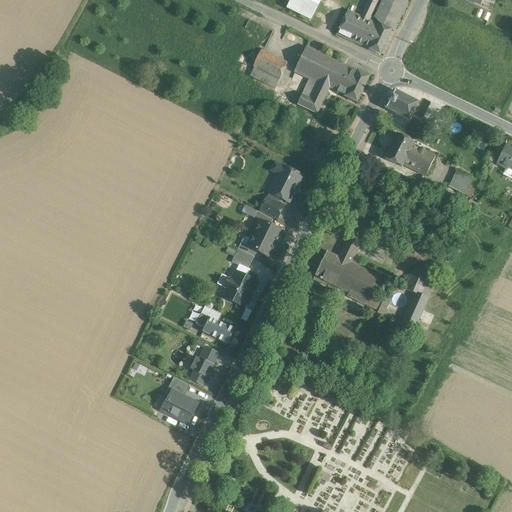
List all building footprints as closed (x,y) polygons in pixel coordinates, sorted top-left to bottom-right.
[(290,0),(288,6),(312,18),(320,0),(290,0)] [(367,0),(360,16),(348,11),(337,34),(369,49),(380,26),(370,21),(379,0),(367,0)] [(409,0),(382,0),(375,18),(381,25),(392,30),(391,31),(394,32),(409,0)] [(380,26),(369,49),(380,54),(391,31),(392,30),(381,25),(380,26)] [(342,65),(306,47),(294,72),(309,80),(297,105),(317,115),(330,88),(331,88),(342,65)] [(287,64),(262,52),(250,76),(275,89),(287,64)] [(357,72),(342,65),(331,88),(345,96),(345,97),(356,103),(369,77),(358,71),(357,72)] [(416,102),(396,92),(395,91),(394,91),(394,92),(393,92),(393,93),(391,97),(391,96),(388,102),(388,103),(386,106),(386,108),(386,109),(387,109),(407,119),(409,120),(410,118),(416,105),(417,105),(417,104),(417,103),(416,102)] [(431,102),(423,118),(433,124),(441,107),(431,102)] [(414,143),(397,134),(384,159),(402,168),(403,165),(425,177),(435,156),(425,151),(421,149),(413,145),(414,143)] [(511,149),(505,146),(496,165),(505,169),(502,175),(511,179),(511,149)] [(302,176),(282,167),(269,193),(288,203),(302,176)] [(472,179),(456,170),(448,187),(464,195),(472,179)] [(283,206),(267,198),(261,210),(277,218),(283,206)] [(272,220),(256,212),(253,218),(259,221),(260,221),(270,226),(272,220)] [(270,226),(260,221),(259,221),(253,234),(277,246),(278,243),(277,242),(282,232),(270,226)] [(352,230),(338,258),(346,262),(350,264),(364,236),(352,230)] [(277,246),(253,234),(251,240),(246,237),(244,238),(241,243),(247,246),(247,247),(257,252),(269,258),(274,248),(275,249),(277,246)] [(257,252),(247,247),(247,246),(241,243),(238,250),(254,258),(257,252)] [(414,294),(400,326),(407,328),(421,296),(427,299),(439,272),(433,269),(438,260),(408,246),(401,260),(414,266),(404,289),(414,294)] [(254,258),(238,250),(231,263),(247,271),(254,258)] [(338,258),(326,252),(315,276),(314,279),(319,282),(320,280),(321,281),(322,280),(334,286),(346,262),(338,258)] [(350,264),(346,262),(334,286),(349,293),(348,296),(364,304),(369,294),(377,277),(350,264)] [(236,272),(231,280),(229,279),(224,288),(227,289),(223,297),(243,307),(246,300),(249,301),(254,291),(251,290),(255,282),(236,272)] [(383,301),(369,294),(364,304),(378,311),(379,311),(382,304),(383,301)] [(382,304),(379,311),(378,311),(376,315),(382,317),(387,306),(382,304)] [(221,315),(205,307),(201,315),(209,319),(209,318),(217,322),(221,315)] [(430,323),(434,314),(423,310),(420,320),(430,323)] [(217,322),(209,318),(209,319),(201,315),(196,325),(204,329),(202,332),(227,345),(235,330),(226,325),(225,326),(217,322)] [(219,354),(205,347),(199,359),(213,366),(219,354)] [(199,359),(196,358),(190,370),(194,372),(190,380),(202,386),(206,378),(208,378),(214,366),(213,366),(199,359)] [(172,392),(184,398),(190,386),(174,378),(168,390),(172,392)] [(184,398),(172,392),(167,401),(166,400),(161,411),(188,424),(198,405),(184,398)]
